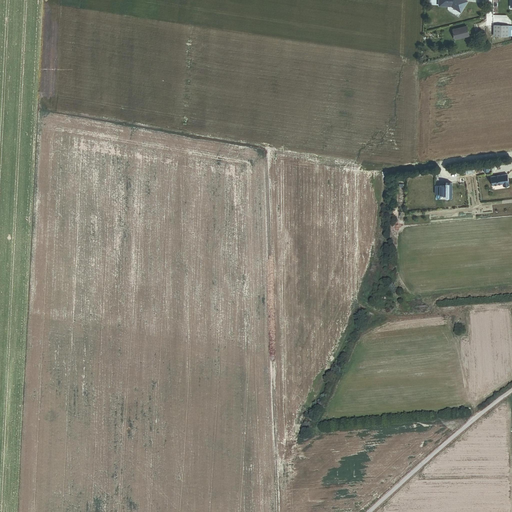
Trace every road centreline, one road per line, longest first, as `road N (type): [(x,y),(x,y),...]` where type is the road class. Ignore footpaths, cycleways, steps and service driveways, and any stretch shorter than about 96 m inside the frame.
road 1 (track): [(442,164),(380,169),(379,237),(358,304),(298,431),(296,456),(278,479),(279,511)]
road 2 (track): [(189,133),(380,169)]
road 3 (unclassified): [(369,511),(511,390)]
road 4 (track): [(358,304),(403,316),(425,313),(440,298),(511,291)]
